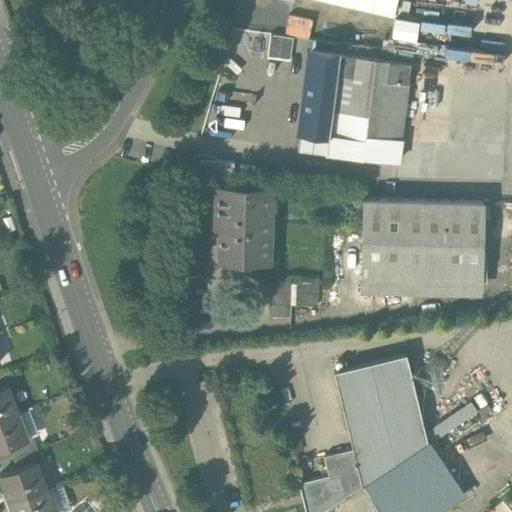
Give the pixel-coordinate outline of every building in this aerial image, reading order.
[(265,0),(261,22),(278,26),(284,4),(268,0),(265,0)] [(395,0),(330,0),(392,14),(395,0)] [(263,31),(259,52),(294,58),(298,37),(263,31)] [(310,52),(297,151),(325,155),(339,56),(310,52)] [(409,65),(339,56),(325,155),(395,164),(409,65)] [(233,162),(199,161),(199,174),(233,175),(233,162)] [(264,189),(215,188),(214,227),(220,227),(219,261),(269,262),(270,214),(264,214),(264,189)] [(483,202),(363,199),(361,279),(481,282),(483,202)] [(291,282),(268,282),(268,317),(291,317),(291,282)] [(322,302),(322,282),(297,282),(296,301),(322,302)] [(405,355),(334,372),(353,450),(324,457),(329,477),(299,484),(306,511),(321,511),(361,486),(426,442),(405,355)] [(14,371),(0,375),(0,388),(8,385),(18,382),(14,371)] [(0,388),(0,419),(18,412),(13,398),(8,400),(4,389),(9,387),(8,385),(0,388)] [(18,412),(0,419),(0,449),(11,446),(29,439),(28,437),(23,439),(19,427),(23,425),(18,412)] [(29,439),(11,446),(15,457),(38,448),(34,437),(29,439)] [(426,442),(361,486),(378,511),(438,511),(463,495),(428,441),(426,442)] [(38,448),(15,457),(19,468),(38,461),(43,459),(38,448)] [(19,468),(1,475),(7,491),(2,492),(6,503),(48,487),(43,474),(38,476),(33,465),(38,463),(38,461),(19,468)] [(48,487),(6,503),(9,511),(66,511),(73,510),(63,482),(48,487)] [(511,511),(511,502),(507,497),(489,511),(511,511)]
